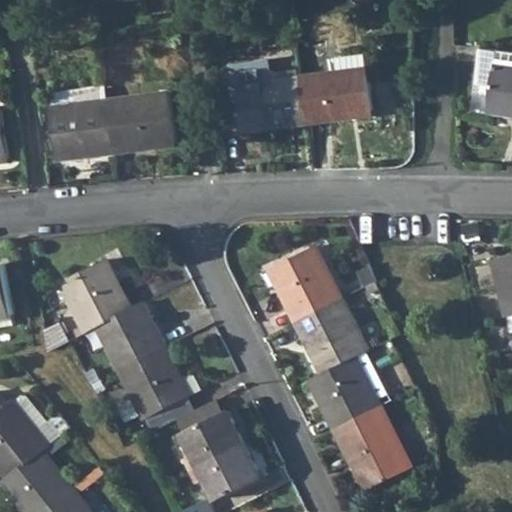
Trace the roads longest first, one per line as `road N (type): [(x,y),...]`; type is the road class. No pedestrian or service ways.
road 1 (residential): [(176,199),(327,511)]
road 2 (residential): [(176,199),(511,204)]
road 3 (residential): [(0,215),(176,199)]
